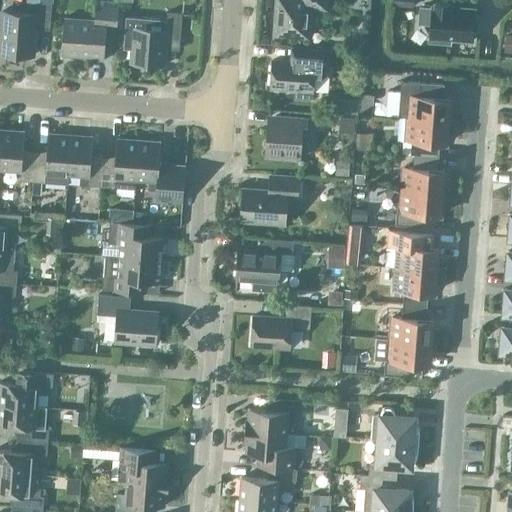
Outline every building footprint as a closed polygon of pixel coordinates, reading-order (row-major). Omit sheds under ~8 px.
[(277,0),(275,34),(308,37),(310,8),(326,9),(326,0),(277,0)] [(83,59),(95,60),(104,60),(106,28),(117,28),(119,3),(96,1),(95,22),(66,20),(66,18),(65,18),(62,55),(63,55),(63,53),(83,55),(83,59)] [(0,39),(0,52),(33,55),(35,28),(49,29),(51,4),(37,3),(32,3),(31,3),(30,13),(2,11),(0,39)] [(478,19),(475,15),(475,9),(460,7),(461,5),(460,5),(459,7),(450,7),(451,4),(435,3),(435,5),(433,5),(433,7),(421,6),(420,22),(432,23),(430,41),(451,43),(451,39),(473,40),(473,34),(477,31),(478,19)] [(126,17),(123,49),(132,49),(131,62),(164,65),(166,40),(180,41),(182,13),(167,12),(167,20),(126,17)] [(273,60),(270,88),(294,90),(294,96),(296,98),(310,99),(312,97),(313,91),(314,74),(325,75),(326,65),(327,50),(303,48),(291,47),(290,61),(273,60)] [(401,82),(399,117),(408,118),(408,117),(453,121),(454,108),(449,107),(450,99),(443,98),(445,85),(401,82)] [(353,92),(354,112),(375,112),(374,91),(353,92)] [(335,116),(337,131),(349,129),(347,115),(335,116)] [(265,156),(299,159),(301,132),(306,132),(307,118),(275,116),(274,128),(268,128),(265,156)] [(453,121),(408,117),(408,118),(406,140),(412,141),(411,154),(415,154),(439,156),(440,144),(444,143),(446,143),(447,134),(452,135),(453,121)] [(21,180),(33,181),(35,156),(23,155),(25,131),(3,129),(0,162),(0,168),(21,170),(21,180)] [(35,156),(33,181),(67,184),(68,174),(71,135),(49,133),(47,157),(35,156)] [(79,184),(101,186),(103,161),(91,161),(93,136),(71,135),(68,174),(80,175),(79,184)] [(103,161),(101,186),(136,189),(137,179),(136,179),(139,140),(117,138),(115,162),(103,161)] [(155,200),(182,202),(185,168),(171,167),(171,165),(170,165),(170,166),(159,166),(161,141),(139,140),(136,179),(137,179),(149,180),(148,190),(156,190),(155,200)] [(438,168),(439,156),(415,154),(414,168),(404,167),(403,189),(447,192),(448,180),(444,179),(444,170),(442,170),(438,168)] [(335,174),(349,175),(350,160),(336,159),(335,174)] [(241,220),(285,223),(287,195),(297,196),(299,177),(270,175),(269,190),(243,188),(241,220)] [(446,206),(447,192),(403,189),(401,211),(397,210),(396,225),(434,228),(434,216),(438,215),(441,215),(442,206),(446,206)] [(0,247),(5,248),(15,249),(16,228),(21,228),(22,215),(0,213),(0,247)] [(104,241),(103,255),(120,257),(161,260),(163,238),(150,237),(150,225),(133,224),(110,222),(109,241),(104,241)] [(391,231),(390,246),(398,246),(397,267),(441,270),(443,257),(438,257),(438,248),(436,248),(432,246),(433,234),(409,232),(391,231)] [(236,279),(254,280),(254,289),(278,290),(280,270),(293,271),(295,254),(293,254),(293,240),(270,238),(269,251),(239,249),(236,279)] [(348,244),(347,262),(360,263),(362,245),(348,244)] [(4,261),(5,248),(0,247),(0,281),(16,283),(17,270),(13,270),(14,262),(4,261)] [(329,266),(342,267),(344,248),(330,247),(329,266)] [(511,251),(508,251),(508,261),(503,263),(507,274),(506,276),(511,276),(511,251)] [(103,277),(102,289),(142,292),(143,280),(160,282),(161,260),(120,257),(106,256),(104,277),(103,277)] [(397,267),(395,290),(404,291),(403,304),(427,305),(428,294),(432,293),(434,293),(435,293),(436,284),(440,284),(441,270),(397,267)] [(15,296),(16,283),(0,281),(0,315),(0,316),(1,303),(11,303),(11,295),(15,296)] [(505,299),(501,300),(504,312),(503,314),(511,314),(511,289),(505,289),(505,299)] [(115,341),(155,344),(158,312),(130,310),(131,296),(99,294),(97,314),(117,315),(115,341)] [(251,345),(289,348),(291,326),(310,328),(312,306),(286,304),(285,317),(254,315),(251,345)] [(430,320),(426,318),(427,306),(403,304),(402,318),(393,317),(391,339),(436,342),(437,329),(432,328),(433,320),(430,320)] [(0,349),(11,351),(12,338),(8,338),(9,330),(0,328),(0,318),(0,316),(0,315),(0,349)] [(511,327),(503,326),(502,337),(498,338),(501,349),(501,352),(503,356),(511,353),(511,327)] [(435,356),(436,342),(391,339),(390,360),(386,360),(385,375),(422,378),(423,365),(427,364),(429,365),(430,356),(435,356)] [(0,403),(37,406),(38,393),(48,394),(48,386),(52,386),(53,373),(15,370),(14,382),(0,381),(0,403)] [(245,430),(286,433),(287,421),(297,421),(299,400),(274,398),(273,410),(250,408),(249,420),(246,420),(245,430)] [(0,403),(0,425),(20,427),(19,439),(48,441),(49,428),(45,428),(47,407),(37,406),(0,403)] [(381,415),(374,414),(372,439),(379,439),(419,443),(419,438),(420,430),(414,430),(415,417),(396,415),(396,414),(395,412),(395,411),(394,410),(393,409),(392,408),(390,407),(389,407),(388,407),(386,408),(385,408),(383,409),(382,411),(381,412),(381,413),(381,415)] [(334,436),(346,437),(348,409),(336,408),(334,436)] [(286,433),(245,430),(244,440),(247,440),(246,452),(259,453),(258,465),(271,466),(293,468),(294,466),(295,447),(285,446),(286,433)] [(0,471),(32,474),(33,461),(43,462),(43,454),(47,454),(48,441),(19,439),(18,451),(0,449),(0,471)] [(370,462),(369,475),(397,477),(398,466),(411,467),(412,459),(417,459),(419,446),(419,443),(379,439),(377,463),(370,462)] [(120,446),(118,481),(127,481),(169,484),(169,475),(166,474),(167,462),(156,461),(157,449),(120,446)] [(242,476),(240,497),(277,500),(278,490),(287,490),(288,480),(296,481),(297,468),(293,468),(271,466),(270,479),(242,476)] [(14,507),(43,509),(44,496),(40,496),(40,488),(31,487),(32,474),(0,471),(0,493),(15,495),(14,507)] [(397,477),(369,475),(361,475),(360,488),(365,488),(363,511),(366,511),(369,511),(413,511),(414,511),(414,499),(409,498),(410,490),(396,489),(397,477)] [(117,493),(115,511),(140,511),(141,505),(164,506),(165,494),(168,494),(169,484),(127,481),(126,494),(117,493)] [(329,494),(310,493),(309,503),(320,504),(320,503),(328,504),(329,494)] [(276,511),(277,500),(240,497),(238,511),(276,511)] [(320,504),(309,503),(309,511),(319,511),(320,504)]
